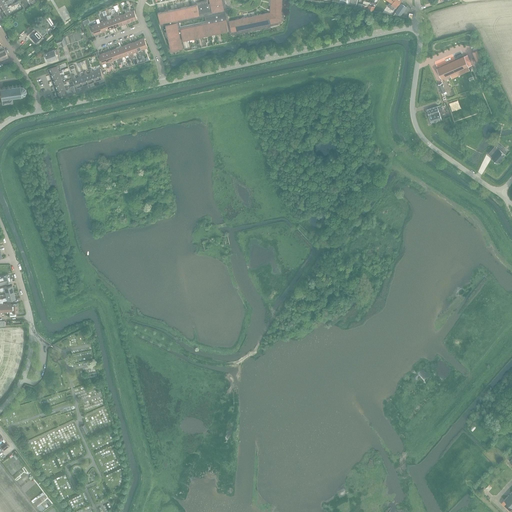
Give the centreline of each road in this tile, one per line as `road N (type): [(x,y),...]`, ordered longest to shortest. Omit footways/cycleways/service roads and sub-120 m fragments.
road 1 (unclassified): [(164,82),(418,24)]
road 2 (residential): [(0,407),(30,349),(12,259)]
road 3 (unclassified): [(38,110),(164,82)]
road 4 (residential): [(429,144),(412,110),(418,24)]
